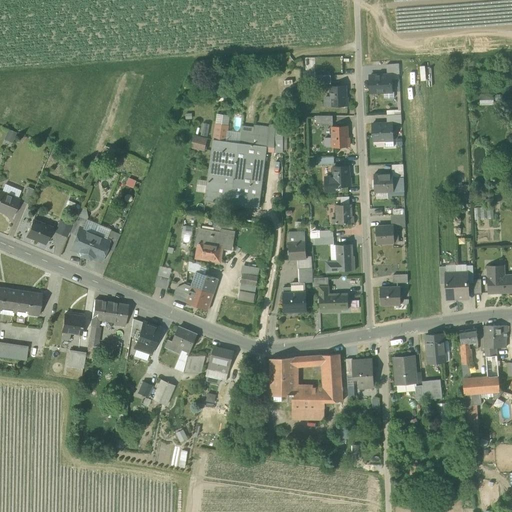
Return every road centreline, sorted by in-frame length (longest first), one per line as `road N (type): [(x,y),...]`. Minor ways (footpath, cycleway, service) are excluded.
road 1 (secondary): [(0,242),(258,347),(369,332)]
road 2 (residential): [(358,49),(369,332)]
road 3 (track): [(382,330),(388,511)]
road 4 (secondary): [(369,332),(511,315)]
